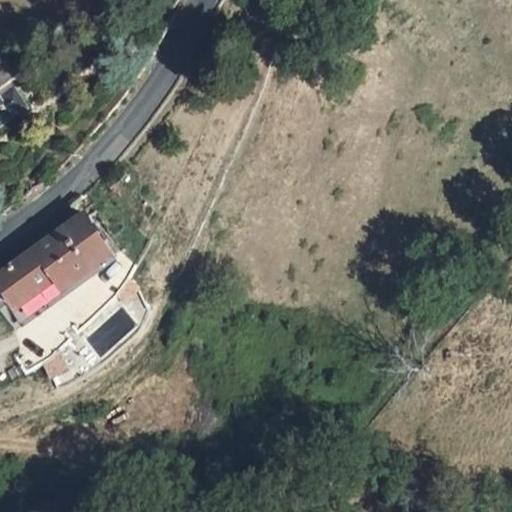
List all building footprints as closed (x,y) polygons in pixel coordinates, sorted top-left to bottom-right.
[(131,70),(154,54),(155,51),(150,45),(143,52),(132,40),(115,52),(131,70)] [(27,79),(36,71),(20,53),(0,66),(0,130),(28,109),(27,108),(41,97),(27,79)] [(91,235),(109,258),(128,245),(100,207),(86,217),(96,231),(91,235)] [(96,231),(86,217),(31,257),(51,285),(73,270),(79,278),(109,258),(91,235),(96,231)] [(51,285),(31,257),(13,269),(34,297),(51,285)]
